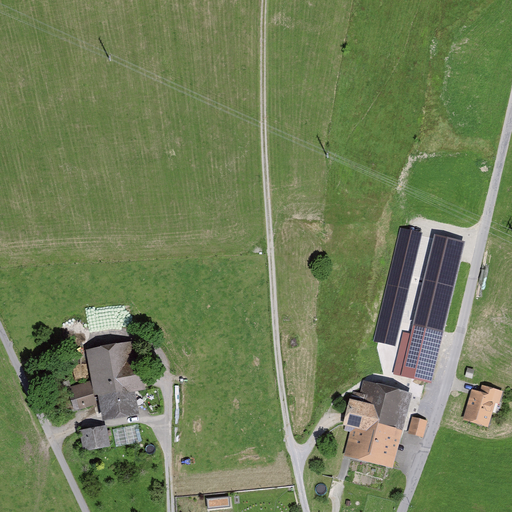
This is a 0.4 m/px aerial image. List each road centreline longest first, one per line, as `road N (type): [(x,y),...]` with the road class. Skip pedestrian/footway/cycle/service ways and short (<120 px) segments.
road 1 (track): [(265,0),(276,343),(306,511)]
road 2 (unclassified): [(511,118),(448,382),(403,511)]
road 3 (unclassified): [(86,511),(0,326)]
road 4 (track): [(167,385),(171,511)]
road 5 (track): [(169,426),(126,421),(51,439)]
